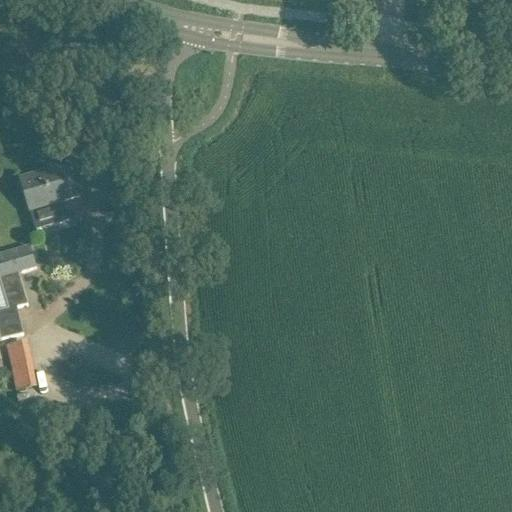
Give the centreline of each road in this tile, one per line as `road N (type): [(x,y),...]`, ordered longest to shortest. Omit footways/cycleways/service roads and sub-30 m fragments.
road 1 (unclassified): [(218,511),(178,339),(164,83),(170,23)]
road 2 (tertiary): [(170,23),(233,46),(361,51)]
road 3 (tertiary): [(361,51),(279,32),(170,23)]
road 4 (tertiary): [(361,51),(511,67)]
